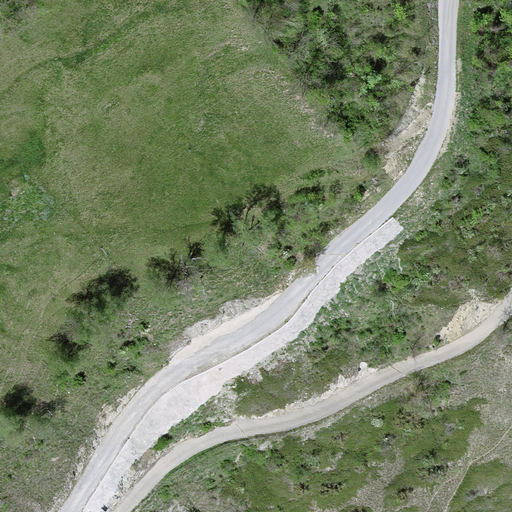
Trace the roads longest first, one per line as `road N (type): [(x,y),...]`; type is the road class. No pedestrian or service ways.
road 1 (unclassified): [(65,511),(125,417),(178,367),(259,326),(428,151),(445,102),(447,0)]
road 2 (unclassified): [(127,511),(161,469),(219,434),(324,409),(480,333),(511,307)]
